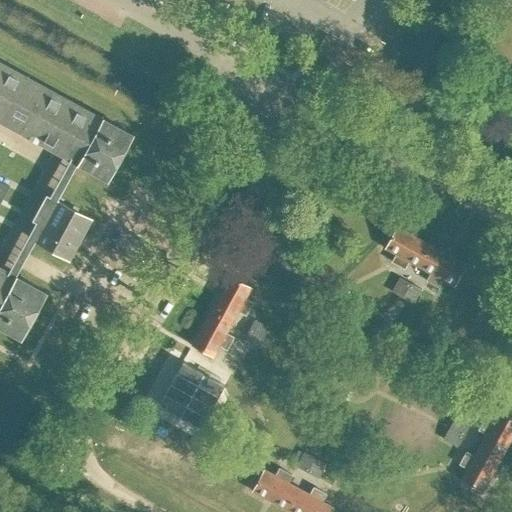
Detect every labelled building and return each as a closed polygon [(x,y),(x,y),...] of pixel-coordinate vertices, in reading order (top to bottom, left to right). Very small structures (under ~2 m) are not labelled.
[(133,135),(102,118),(102,117),(0,61),(0,327),(21,339),(47,292),(16,275),(0,266),(0,123),(75,166),(76,164),(107,182),(133,135)] [(91,218),(58,199),(55,198),(32,240),(68,260),(80,238),(91,218)] [(419,267),(430,246),(396,227),(384,248),(395,254),(390,262),(404,269),(408,261),(419,267)] [(290,243),(264,229),(258,239),(270,246),(269,248),(283,256),(290,243)] [(453,287),(465,265),(430,246),(419,267),(429,273),(425,281),(438,288),(442,281),(453,287)] [(323,285),(331,270),(303,255),(295,270),(323,285)] [(210,310),(231,322),(237,311),(245,316),(252,303),(244,298),(250,287),(229,275),(210,310)] [(401,298),(409,283),(399,277),(391,292),(401,298)] [(413,305),(421,289),(409,283),(401,298),(413,305)] [(231,322),(210,310),(191,345),(212,357),(218,346),(226,350),(233,337),(225,332),(231,322)] [(248,331),(262,339),(268,327),(253,320),(248,331)] [(255,350),(262,339),(248,331),(241,343),(255,350)] [(479,445),(500,456),(511,434),(511,417),(498,410),(492,421),(484,417),(476,430),(485,434),(479,445)] [(448,429),(463,436),(469,424),(455,417),(448,429)] [(456,447),(463,436),(448,429),(442,439),(456,447)] [(481,491),(500,456),(479,445),(473,456),(465,451),(458,464),(466,469),(460,479),(481,491)] [(306,472),(314,458),(303,451),(295,466),(306,472)] [(314,458),(306,472),(318,479),(326,464),(314,458)] [(286,510),(298,489),(287,483),(291,475),(278,467),(273,475),(263,469),(251,491),(286,510)] [(290,511),(329,511),(332,507),(321,502),(326,493),(312,486),(308,494),(298,489),(286,510),(290,511)]
